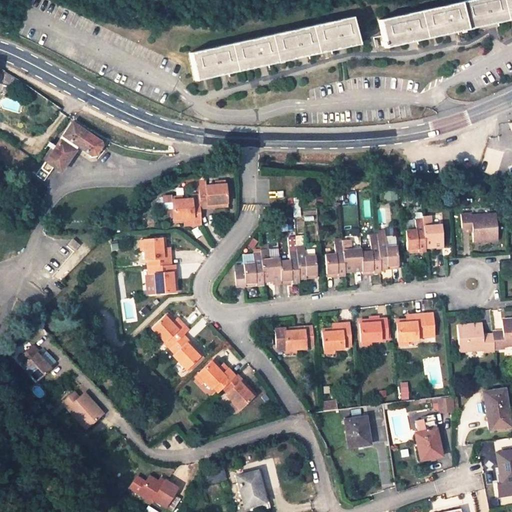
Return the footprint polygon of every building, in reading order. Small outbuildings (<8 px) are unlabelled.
[(384,47),(409,41),(450,32),(489,23),(511,18),(511,0),(464,0),(459,1),(446,4),(446,5),(439,6),(418,10),(405,13),(405,14),(401,15),(389,17),(378,19),(384,47)] [(188,52),(194,80),(216,75),(235,71),(257,66),(275,62),(298,57),(316,53),(337,48),(356,44),(350,16),(336,19),(337,20),(330,21),(310,25),(296,28),(296,29),(290,30),(270,34),(256,37),(256,38),(249,39),(229,43),(215,46),(215,47),(209,48),(208,48),(188,52)] [(71,122),(62,135),(77,145),(90,154),(94,154),(100,145),(99,141),(71,122)] [(74,150),(77,145),(62,135),(59,140),(74,150)] [(43,158),(45,160),(36,174),(43,180),(52,166),(60,171),(74,150),(59,140),(55,146),(52,145),(43,158)] [(185,180),(186,189),(197,189),(196,179),(185,180)] [(206,190),(206,186),(205,180),(197,181),(198,191),(206,190)] [(224,184),(206,186),(206,190),(198,191),(198,194),(199,208),(207,208),(207,204),(215,204),(215,207),(226,206),(224,184)] [(174,222),(184,221),(184,218),(191,218),(192,224),(200,223),(199,208),(198,194),(191,195),(191,199),(172,201),(174,222)] [(65,221),(91,221),(90,213),(65,213),(65,221)] [(461,225),(471,225),(472,230),(473,242),(497,240),(495,214),(471,214),(471,213),(460,213),(461,225)] [(415,229),(405,230),(407,252),(425,251),(424,248),(443,246),(441,225),(431,226),(430,216),(422,217),(422,219),(415,220),(415,229)] [(405,230),(415,229),(415,220),(404,221),(405,230)] [(325,255),(326,277),(344,275),(344,272),(362,270),(362,274),(380,272),(379,269),(397,267),(395,246),(385,247),(384,237),(377,237),(377,240),(370,241),(370,250),(360,251),(360,248),(349,249),(348,240),(341,240),(341,243),(334,244),(335,254),(325,255)] [(170,265),(169,256),(163,257),(162,249),(165,248),(164,238),(142,240),(144,259),(146,259),(147,267),(157,266),(170,265)] [(73,239),(67,246),(74,251),(79,245),(73,239)] [(42,289),(74,251),(67,246),(64,243),(32,281),(42,289)] [(243,270),(234,271),(235,286),(263,284),(263,281),(272,281),(272,283),(280,283),(298,281),(298,278),(316,276),(314,256),(304,256),(303,246),(295,247),(295,249),(289,250),(290,260),(278,261),(277,258),(269,259),(268,249),(260,250),(260,253),(252,253),(253,263),(243,263),(243,265),(243,270)] [(268,249),(269,259),(277,258),(276,249),(268,249)] [(170,265),(157,266),(158,273),(153,274),(155,293),(177,291),(176,280),(173,280),(172,273),(175,272),(174,264),(170,265)] [(407,319),(397,320),(399,341),(417,340),(417,337),(424,337),(425,340),(436,339),(434,313),(414,314),(415,321),(407,321),(407,319)] [(183,335),(188,330),(183,324),(177,330),(171,324),(173,322),(172,321),(165,314),(149,329),(163,343),(168,349),(169,348),(183,335)] [(177,330),(183,324),(176,318),(172,321),(173,322),(171,324),(177,330)] [(359,320),(361,342),(379,340),(379,336),(387,335),(386,318),(378,319),(378,322),(370,322),(369,320),(359,320)] [(483,340),(482,335),(481,323),(456,325),(459,352),(483,349),(483,352),(494,351),(494,349),(504,348),(504,346),(511,345),(511,318),(501,320),(502,331),(503,337),(492,337),(493,339),(483,340)] [(332,328),(322,329),(324,350),(342,349),(342,346),(350,345),(348,323),(340,323),(340,330),(332,330),(332,328)] [(284,328),(286,350),(304,348),(304,343),(313,343),(311,326),(303,327),(303,330),(295,330),(295,327),(284,328)] [(286,350),(284,328),(274,329),(276,351),(286,350)] [(186,369),(201,355),(194,347),(191,349),(185,343),(188,340),(183,335),(169,348),(174,353),(173,355),(186,369)] [(185,343),(191,349),(194,347),(188,340),(185,343)] [(26,364),(39,379),(59,362),(52,354),(47,358),(45,360),(39,353),(41,351),(35,345),(22,357),(27,363),(26,364)] [(224,386),(233,377),(227,371),(223,375),(217,370),(219,368),(212,360),(197,375),(209,388),(211,387),(217,393),(224,386)] [(223,375),(227,371),(222,365),(219,368),(217,370),(223,375)] [(233,377),(224,386),(230,392),(226,395),(239,408),(255,394),(247,386),(245,388),(240,382),(242,380),(236,374),(233,377)] [(483,392),(487,429),(509,425),(504,388),(483,392)] [(90,426),(102,415),(98,411),(100,409),(85,393),(80,398),(75,393),(66,400),(90,426)] [(434,411),(454,410),(453,396),(433,397),(434,411)] [(370,443),(365,416),(343,420),(347,447),(370,443)] [(416,432),(414,432),(420,460),(441,455),(438,439),(436,439),(434,428),(435,427),(433,416),(414,420),(416,432)] [(511,450),(495,453),(500,483),(497,483),(499,496),(511,494),(511,450)] [(209,483),(225,479),(223,469),(206,474),(209,483)] [(244,507),(264,502),(262,491),(265,490),(259,470),(236,476),(244,507)] [(166,507),(178,488),(165,480),(163,485),(150,476),(139,493),(153,502),(155,500),(166,507)] [(132,488),(139,493),(146,482),(139,477),(132,488)]
